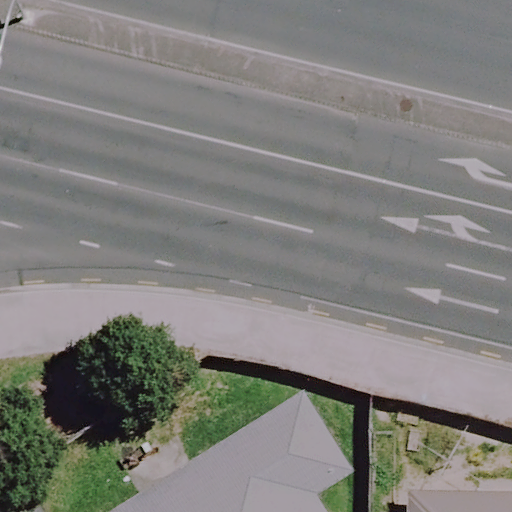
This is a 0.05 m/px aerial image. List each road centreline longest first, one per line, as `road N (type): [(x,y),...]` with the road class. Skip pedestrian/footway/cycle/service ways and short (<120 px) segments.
road 1 (secondary): [(352,209),(0,119)]
road 2 (primary): [(352,209),(0,250)]
road 3 (secondary): [(335,0),(511,45)]
road 4 (secondary): [(511,256),(352,209)]
